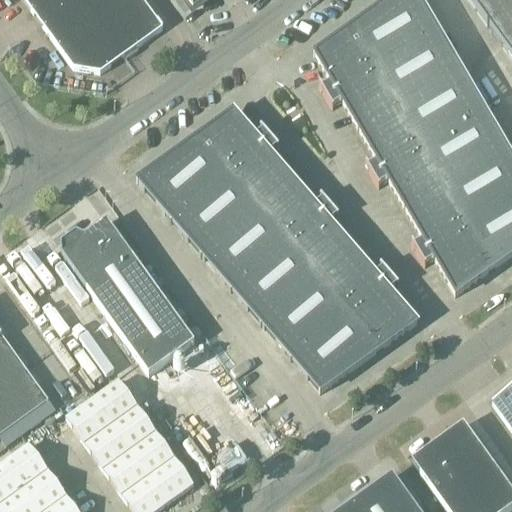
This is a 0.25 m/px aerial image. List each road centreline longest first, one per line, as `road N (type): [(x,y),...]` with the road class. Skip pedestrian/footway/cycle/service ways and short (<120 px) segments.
road 1 (unknown): [(84,152),(331,448)]
road 2 (unclassified): [(511,315),(244,511)]
road 3 (unclassified): [(53,173),(301,0)]
